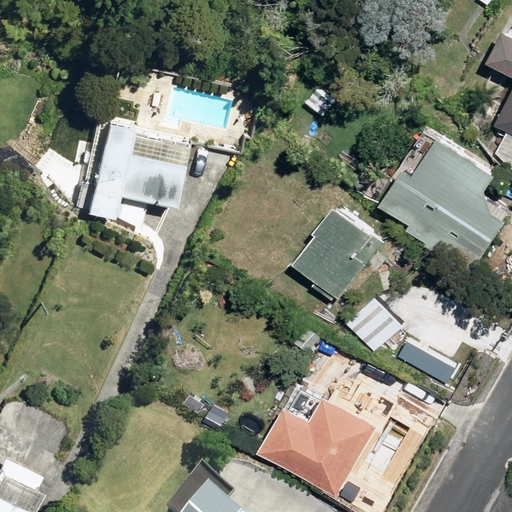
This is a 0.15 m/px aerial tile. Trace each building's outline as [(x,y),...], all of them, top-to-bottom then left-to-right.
[(511,122),(511,121),(511,18),(506,16),(488,48),(511,60),(511,88),(498,115),(511,122)] [(183,152),(128,140),(134,116),(107,109),(93,179),(81,176),(76,204),(112,212),(142,227),(148,191),(174,196),(183,152)] [(511,159),(511,121),(511,122),(499,146),(511,159)] [(383,193),(477,258),(510,210),(496,200),(490,177),(500,161),(443,125),(416,166),(407,159),(383,193)] [(296,255),(342,291),(389,232),(338,193),(317,220),(321,223),(296,255)] [(373,351),(397,330),(383,315),(360,337),(373,351)] [(324,331),(312,319),(297,335),(310,346),(324,331)] [(260,445),(338,492),(381,417),(327,385),(313,409),(289,394),(260,445)] [(0,511),(25,511),(42,477),(0,455),(0,511)] [(187,511),(235,511),(206,488),(187,511)]
